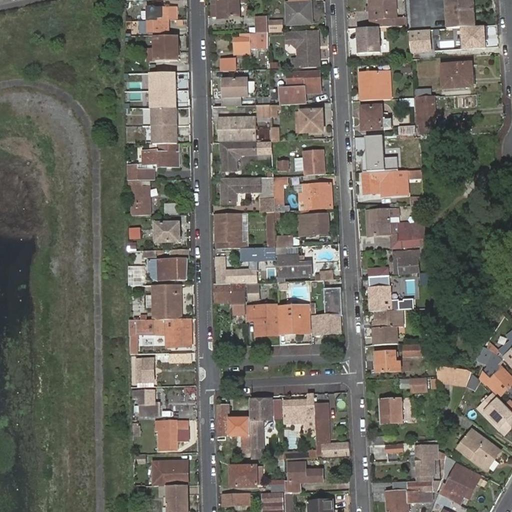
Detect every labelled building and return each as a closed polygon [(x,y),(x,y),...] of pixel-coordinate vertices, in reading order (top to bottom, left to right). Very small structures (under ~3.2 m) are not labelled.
[(139,0),(129,0),(129,10),(140,10),(139,0)] [(222,0),(213,0),(214,18),(232,18),(241,18),(241,4),(248,3),(247,0),(222,0)] [(299,2),(298,0),(281,0),(282,3),(287,3),(288,24),(313,23),(312,2),(299,2)] [(395,0),(367,0),(369,29),(380,28),(407,27),(407,18),(396,18),(395,0)] [(462,29),(476,28),(474,0),(445,0),(448,30),(462,29)] [(149,11),(150,34),(170,33),(169,8),(158,8),(158,11),(149,11)] [(269,34),(268,18),(257,18),(258,34),(260,34),(263,34),(267,34),(269,34)] [(476,28),(462,29),(463,50),(487,48),(486,27),(476,28)] [(362,37),(359,37),(360,54),(382,53),(380,28),(369,29),(361,29),(362,37)] [(437,30),(412,32),(413,52),(438,50),(437,30)] [(318,31),(287,33),(288,45),(293,44),(298,50),(298,60),(292,60),(293,69),(301,68),(321,67),(318,31)] [(161,39),(162,65),(182,65),(182,38),(161,39)] [(162,65),(161,39),(154,39),(155,66),(162,65)] [(242,48),(242,55),(251,55),(251,39),(235,39),(235,48),(236,48),(242,48)] [(222,71),(236,71),(236,60),(222,60),(222,71)] [(410,63),(401,64),(401,73),(411,73),(410,63)] [(470,75),(473,75),(472,65),(443,67),(444,90),(471,88),(470,75)] [(279,89),(280,106),(309,105),(308,96),(323,96),(322,71),(288,72),(289,89),(279,89)] [(368,94),(368,102),(381,101),(393,101),(391,72),(361,74),(362,94),(368,94)] [(150,74),(152,110),(179,109),(178,73),(150,74)] [(129,75),(130,84),(140,83),(139,75),(129,75)] [(225,80),(225,98),(249,97),(248,80),(225,80)] [(418,98),(432,97),(431,90),(418,90),(418,98)] [(418,98),(417,98),(418,125),(421,125),(421,136),(436,134),(435,97),(432,97),(418,98)] [(272,106),(257,107),(257,116),(272,116),(272,106)] [(364,109),(365,130),(390,129),(390,120),(383,121),(383,107),(364,109)] [(160,145),(179,145),(179,109),(152,110),(152,143),(160,145)] [(127,124),(128,144),(152,143),(152,110),(131,112),(131,124),(127,124)] [(303,111),(303,132),(325,131),(324,110),(303,111)] [(257,118),(221,119),(222,142),(258,141),(257,118)] [(415,134),(414,126),(399,127),(399,135),(415,134)] [(365,158),(365,172),(385,171),(399,171),(399,158),(386,158),(385,136),(355,138),(356,159),(365,158)] [(222,144),(223,171),(237,171),(237,163),(244,157),(273,156),(273,143),(222,144)] [(160,145),(159,146),(159,152),(144,153),(144,164),(160,164),(160,167),(180,167),(180,145),(179,145),(160,145)] [(306,176),(326,174),(325,148),(304,149),(306,176)] [(297,172),(303,171),(302,159),(295,160),(297,172)] [(289,160),(279,160),(278,171),(288,171),(289,160)] [(129,165),(130,180),(154,180),(154,170),(140,171),(139,165),(129,165)] [(409,180),(418,179),(417,169),(408,170),(409,180)] [(385,171),(365,172),(366,194),(408,191),(407,176),(406,170),(399,171),(385,171)] [(283,177),(275,178),(276,213),(280,213),(285,212),(283,177)] [(262,178),(223,179),(223,205),(237,204),(237,192),(262,191),(262,178)] [(133,183),(133,187),(134,216),(151,215),(150,183),(133,183)] [(306,210),(315,209),(333,208),(332,184),(321,185),(304,186),(306,210)] [(421,196),(411,197),(411,207),(422,206),(421,196)] [(275,199),(262,200),(262,213),(267,213),(276,213),(275,199)] [(165,205),(166,215),(178,215),(178,205),(165,205)] [(374,237),(394,236),(399,235),(398,224),(391,224),(391,218),(398,218),(402,217),(401,209),(390,210),(390,211),(372,212),(374,237)] [(276,224),(276,213),(267,213),(269,248),(276,248),(276,236),(276,224)] [(243,249),(247,249),(246,234),(244,234),(233,235),(232,214),(216,215),(217,242),(226,242),(226,249),(243,249)] [(244,234),(244,214),(232,214),(233,235),(244,234)] [(300,236),(307,235),(330,234),(330,215),(307,216),(298,217),(300,236)] [(394,241),(402,241),(413,240),(421,240),(420,222),(404,223),(404,235),(399,235),(394,236),(394,241)] [(174,237),(182,237),(181,223),(158,224),(159,243),(174,242),(174,237)] [(140,228),(128,228),(128,239),(140,239),(140,228)] [(276,236),(276,248),(295,247),(294,236),(276,236)] [(394,241),(390,241),(390,249),(403,248),(413,248),(413,243),(413,240),(402,241),(394,241)] [(420,266),(423,266),(421,242),(413,243),(413,248),(416,247),(416,252),(399,252),(399,259),(418,258),(419,258),(420,266)] [(277,260),(276,248),(269,248),(258,248),(247,249),(243,249),(243,262),(277,260)] [(278,272),(278,282),(283,282),(283,277),(284,277),(311,275),(311,264),(304,264),(299,264),(299,257),(299,256),(286,256),(286,260),(282,261),(282,269),(283,269),(283,272),(278,272)] [(160,280),(171,280),(179,280),(188,280),(188,259),(178,258),(171,258),(149,259),(149,273),(154,280),(160,280)] [(420,273),(420,266),(419,258),(418,258),(399,259),(400,274),(420,273)] [(217,259),(218,282),(226,281),(258,280),(258,270),(225,271),(225,259),(217,259)] [(145,266),(129,267),(130,286),(145,286),(145,266)] [(369,277),(390,276),(390,267),(369,268),(369,277)] [(428,285),(428,274),(419,274),(420,286),(428,285)] [(376,312),(389,311),(392,311),(390,276),(369,277),(371,313),(376,312)] [(418,277),(405,279),(407,296),(420,294),(418,277)] [(215,297),(247,296),(247,287),(247,283),(215,284),(215,297)] [(184,285),(153,286),(154,321),(156,321),(175,320),(185,320),(184,285)] [(280,334),(296,334),(295,329),(312,328),(312,327),(311,312),(311,306),(279,307),(280,322),(280,334)] [(280,322),(279,307),(247,307),(247,319),(257,319),(257,335),(280,334),(280,322)] [(377,329),(378,346),(394,345),(398,344),(396,328),(391,328),(389,311),(376,312),(377,324),(379,324),(379,329),(377,329)] [(313,316),(314,335),(342,334),(341,315),(313,316)] [(192,347),(191,320),(175,320),(166,320),(167,348),(192,347)] [(154,321),(131,321),(132,355),(140,355),(138,335),(156,335),(156,321),(154,321)] [(511,324),(511,323),(501,333),(503,335),(508,331),(511,335),(511,324)] [(421,345),(402,345),(401,358),(421,358),(421,345)] [(497,354),(494,350),(488,365),(494,371),(504,361),(497,354)] [(376,354),(377,373),(401,371),(400,363),(398,363),(397,353),(376,354)] [(138,360),(139,383),(155,383),(154,359),(138,360)] [(484,372),(480,379),(487,386),(488,385),(500,397),(511,385),(511,377),(503,369),(492,380),(484,372)] [(456,371),(440,372),(440,383),(456,383),(456,371)] [(470,377),(468,388),(476,390),(478,378),(470,377)] [(402,380),(402,389),(411,388),(411,381),(402,380)] [(413,381),(413,392),(425,391),(425,380),(413,381)] [(156,416),(156,421),(162,421),(161,413),(162,403),(157,403),(156,390),(139,391),(139,405),(140,404),(141,416),(156,416)] [(315,394),(308,394),(308,401),(284,401),(285,420),(285,423),(307,423),(316,422),(316,411),(315,405),(315,394)] [(501,430),(511,419),(511,410),(495,394),(480,409),(501,430)] [(251,401),(253,458),(261,458),(261,448),(263,447),(262,420),(268,420),(267,400),(251,401)] [(381,401),(382,424),(403,423),(402,400),(381,401)] [(316,411),(316,422),(317,450),(317,457),(350,455),(349,444),(331,445),(327,446),(326,424),(330,424),(329,404),(315,405),(316,411)] [(243,436),(243,453),(251,453),(250,419),(229,419),(228,406),(219,406),(219,436),(243,436)] [(162,421),(173,421),(173,413),(161,413),(162,421)] [(166,430),(166,451),(177,451),(177,443),(190,443),(189,430),(177,430),(177,423),(158,422),(159,430),(166,430)] [(453,432),(453,438),(459,438),(460,435),(462,431),(454,427),(453,432)] [(472,434),(463,447),(469,451),(468,453),(482,463),(493,447),(479,437),(478,438),(472,434)] [(370,437),(370,446),(386,445),(386,436),(370,437)] [(417,447),(419,477),(436,475),(434,446),(417,447)] [(311,451),(296,452),(297,456),(300,456),(301,460),(312,459),(311,451)] [(284,452),(284,461),(301,460),(300,456),(297,456),(296,452),(284,452)] [(245,458),(245,461),(251,461),(251,453),(243,453),(243,458),(245,458)] [(146,485),(146,488),(159,487),(159,485),(189,485),(189,463),(159,463),(159,481),(146,481),(146,476),(136,476),(136,485),(146,485)] [(285,485),(285,492),(286,495),(292,494),(301,494),(300,483),(323,482),(323,471),(305,471),(305,464),(288,464),(289,483),(285,483),(285,485)] [(439,493),(458,504),(463,495),(470,481),(477,485),(481,478),(458,465),(445,488),(443,487),(439,493)] [(257,487),(256,466),(232,467),(232,477),(233,477),(234,488),(257,487)] [(439,486),(441,481),(408,482),(408,492),(387,493),(387,511),(409,511),(409,493),(437,492),(439,486)] [(470,481),(463,495),(469,499),(477,485),(470,481)] [(271,485),(272,493),(285,492),(285,485),(271,485)] [(189,511),(190,487),(170,487),(170,511),(189,511)] [(250,494),(224,495),(224,506),(251,505),(250,494)] [(264,496),(264,511),(283,511),(283,495),(264,496)] [(310,511),(332,511),(332,502),(310,503),(310,511)]
